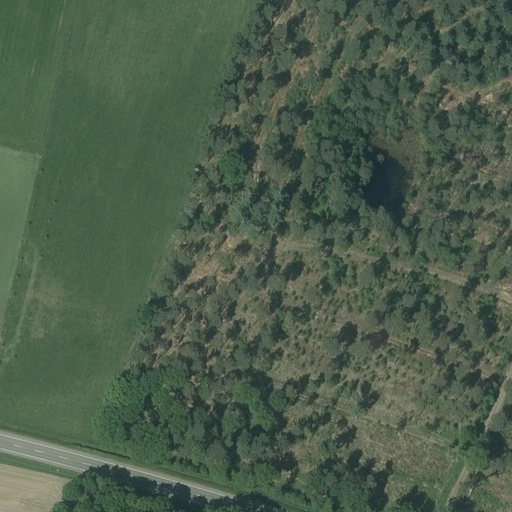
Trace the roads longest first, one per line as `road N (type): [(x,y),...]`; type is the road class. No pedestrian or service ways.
road 1 (secondary): [(0,443),(248,511)]
road 2 (track): [(443,511),(511,370)]
